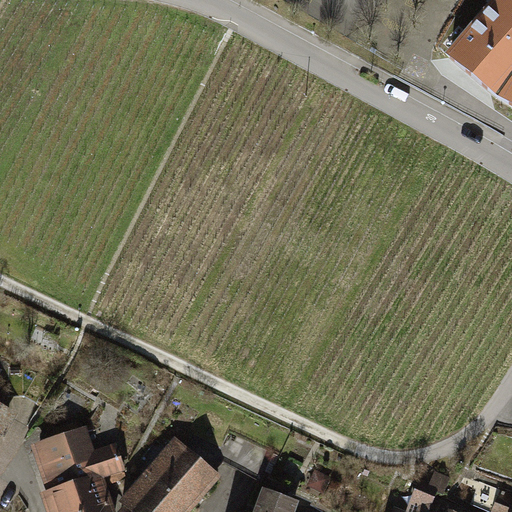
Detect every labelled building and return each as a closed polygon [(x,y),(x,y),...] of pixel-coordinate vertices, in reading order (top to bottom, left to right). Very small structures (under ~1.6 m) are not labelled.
[(511,0),(496,0),(450,57),(500,101),(511,107),(511,0)] [(0,452),(19,416),(0,405),(0,452)] [(47,499),(52,511),(119,511),(109,486),(133,477),(120,444),(98,452),(90,431),(38,451),(55,496),(47,499)] [(129,511),(197,511),(225,479),(181,442),(128,505),(129,511)] [(456,473),(443,469),(438,483),(451,487),(456,473)] [(481,511),(511,511),(511,494),(484,484),(475,510),(481,511)] [(418,511),(442,511),(444,507),(449,493),(429,485),(418,511)] [(303,511),(305,509),(268,496),(262,511),(303,511)]
